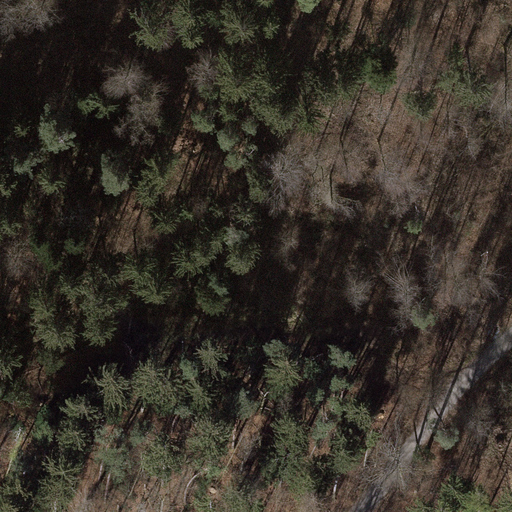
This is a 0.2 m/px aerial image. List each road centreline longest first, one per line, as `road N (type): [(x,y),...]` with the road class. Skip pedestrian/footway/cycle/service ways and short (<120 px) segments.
road 1 (track): [(318,0),(434,261),(457,387)]
road 2 (track): [(511,337),(457,387),(366,511)]
